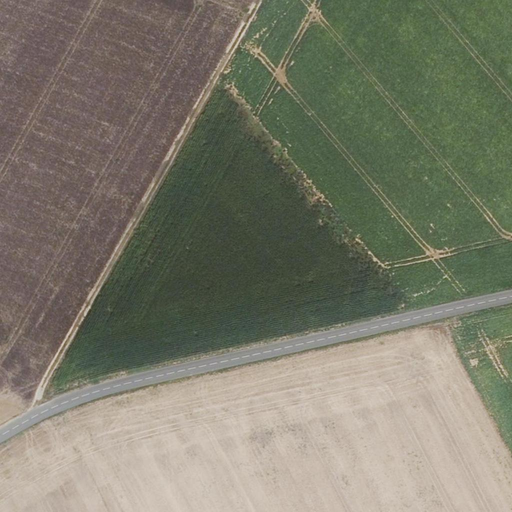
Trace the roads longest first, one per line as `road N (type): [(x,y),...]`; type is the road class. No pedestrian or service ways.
road 1 (tertiary): [(0,436),(98,390),(511,296)]
road 2 (track): [(38,414),(39,396),(256,0)]
